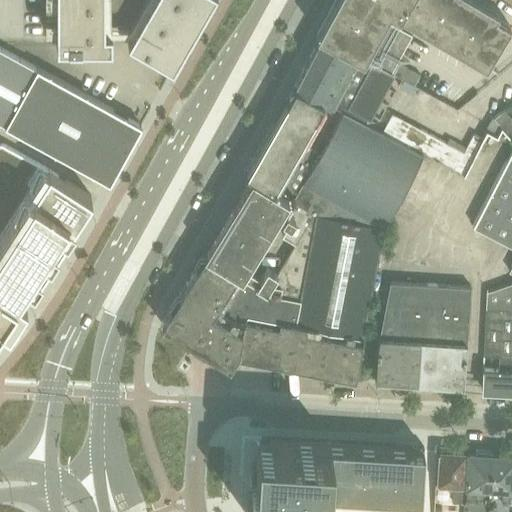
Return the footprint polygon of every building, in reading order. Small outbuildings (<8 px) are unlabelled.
[(179,50),(186,38),(193,25),(200,13),(207,0),(55,0),(56,1),(56,13),(56,29),(56,43),(110,43),(110,30),(114,30),(171,63),(179,50)] [(339,0),(320,35),(354,53),(371,62),(391,73),(400,55),(411,34),(379,16),(384,6),(486,65),(511,25),(467,0),(339,0)] [(342,109),(345,110),(365,121),(391,73),(371,62),(354,53),(320,35),(294,84),(305,89),(323,98),(342,109)] [(399,62),(393,73),(413,84),(419,73),(399,62)] [(345,110),(342,109),(323,146),(303,135),(309,125),(323,98),(305,89),(294,84),(285,99),(286,99),(280,109),(246,169),(245,169),(245,170),(251,174),(291,197),(313,209),(384,224),(421,151),(421,150),(420,150),(410,145),(401,140),(392,135),(382,130),(365,121),(345,110)] [(511,131),(511,118),(503,109),(494,116),(502,125),(509,133),(511,131)] [(392,112),(382,130),(392,135),(401,118),(392,112)] [(502,125),(494,116),(492,115),(483,129),(486,130),(496,135),(502,125)] [(401,118),(392,135),(401,140),(411,123),(401,118)] [(411,123),(401,140),(410,145),(420,127),(411,123)] [(420,127),(410,145),(420,150),(429,132),(420,127)] [(429,132),(420,150),(421,150),(421,151),(428,155),(437,137),(429,132)] [(462,153),(454,169),(460,172),(464,174),(483,138),(482,138),(473,133),(465,147),(462,153)] [(437,137),(428,155),(437,160),(446,142),(437,137)] [(446,142),(437,160),(446,164),(457,143),(448,138),(446,142)] [(0,318),(16,294),(24,298),(91,195),(39,161),(38,162),(3,142),(2,142),(0,141),(0,318)] [(457,143),(446,164),(454,169),(462,153),(465,147),(457,143)] [(511,260),(508,268),(511,269),(511,146),(473,223),(511,243),(511,260)] [(240,191),(241,192),(217,232),(216,231),(215,231),(216,233),(205,250),(204,250),(203,251),(204,252),(266,288),(277,270),(266,264),(260,274),(249,267),(284,208),(292,213),(280,233),(294,241),(313,209),(291,197),(251,174),(250,177),(248,177),(240,191)] [(235,354),(354,377),(384,224),(313,209),(294,241),(277,270),(266,288),(204,252),(198,262),(161,323),(229,364),(235,354)] [(376,359),(375,379),(463,385),(464,365),(470,285),(390,280),(378,344),(377,352),(376,359)] [(511,280),(485,290),(485,306),(482,353),(498,354),(497,368),(482,367),(481,385),(511,386),(511,280)] [(250,476),(247,511),(419,511),(421,497),(423,449),(403,448),(392,447),(372,446),(361,445),(341,444),(330,443),(310,442),(298,441),(269,440),(258,439),(255,439),(254,456),(254,465),(253,474),(253,476),(250,476)] [(462,498),(464,452),(455,451),(455,448),(441,447),(441,451),(438,450),(436,483),(450,485),(449,491),(452,492),(451,501),(461,502),(462,498)] [(474,452),(468,452),(466,486),(467,486),(466,500),(476,501),(477,487),(490,487),(491,450),(474,449),(474,452)] [(509,450),(491,450),(490,487),(503,488),(502,502),(511,502),(511,454),(509,454),(509,450)]
